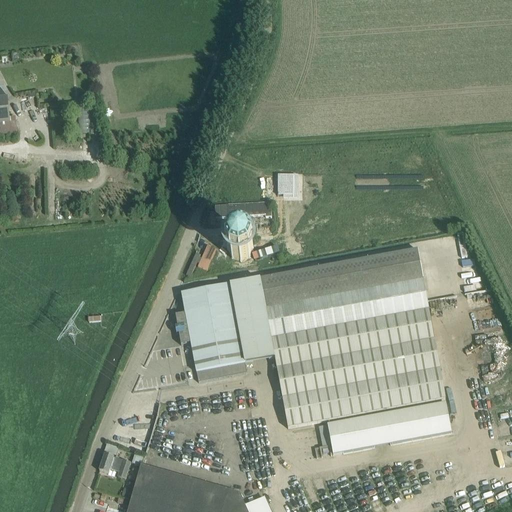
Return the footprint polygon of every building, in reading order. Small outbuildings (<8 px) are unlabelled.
[(0,123),(10,123),(7,98),(0,98),(0,123)] [(294,176),(278,176),(278,197),(284,197),(284,196),(294,196),(294,176)] [(272,218),(271,204),(215,207),(216,219),(266,217),(266,219),(272,218)] [(253,250),(254,249),(253,248),(252,248),(249,241),(250,240),(249,240),(249,239),(248,240),(241,237),(240,236),(239,237),(239,238),(232,240),(231,240),(230,241),(230,242),(228,249),(227,250),(228,251),(229,252),(232,258),(231,259),(232,259),(232,260),(233,259),(240,261),(241,262),(241,263),(242,262),(243,261),(248,259),(250,259),(250,258),(251,258),(250,257),(253,250)] [(251,255),(253,262),(279,254),(277,247),(251,255)] [(446,401),(420,261),(418,252),(260,281),(231,286),(182,295),(186,315),(176,317),(178,328),(175,328),(177,336),(179,335),(181,346),(191,344),(197,374),(199,384),(247,375),(245,365),(275,359),(288,429),(298,428),(446,401)] [(196,254),(186,276),(191,278),(201,257),(196,254)] [(447,405),(328,426),(333,456),(452,435),(447,405)] [(125,481),(131,464),(105,455),(100,472),(108,475),(110,471),(120,474),(118,479),(125,481)] [(141,467),(144,458),(135,456),(132,464),(141,467)] [(270,511),(264,499),(246,508),(240,495),(229,492),(151,470),(141,467),(134,493),(132,501),(128,511),(270,511)] [(124,491),(122,498),(132,501),(134,493),(124,491)]
